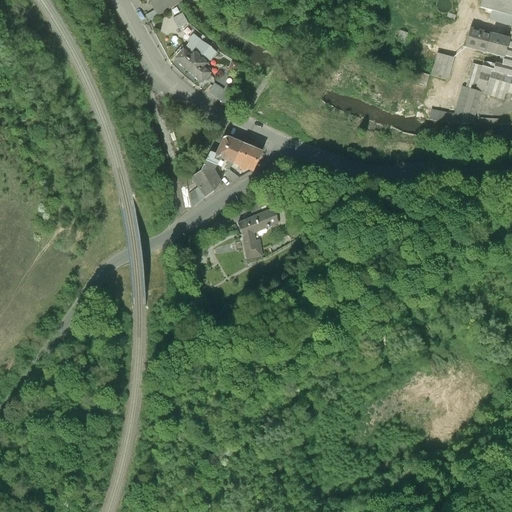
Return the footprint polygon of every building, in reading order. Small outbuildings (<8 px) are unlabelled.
[(154,0),(151,2),(150,3),(157,17),(182,2),(181,0),(154,0)] [(511,0),(481,0),(480,9),(493,12),(491,22),(511,27),(508,39),(469,29),(464,47),(504,57),(502,64),(495,63),(493,69),(472,64),(466,88),(462,87),(455,114),(401,104),(398,114),(452,124),(462,124),(462,125),(499,125),(499,119),(472,118),(480,91),(504,99),(506,91),(511,92),(511,0)] [(182,13),(173,19),(179,29),(188,23),(182,13)] [(405,40),(408,31),(403,30),(400,38),(405,40)] [(210,46),(200,40),(194,34),(190,39),(189,45),(184,50),(188,53),(192,49),(200,57),(210,46)] [(216,52),(210,46),(200,57),(204,61),(206,58),(209,60),(210,60),(216,52)] [(192,49),(188,53),(184,50),(183,51),(180,49),(176,53),(179,56),(176,60),(188,71),(200,57),(192,49)] [(448,80),(453,58),(436,54),(431,76),(448,80)] [(204,61),(200,57),(188,71),(201,83),(205,79),(208,81),(212,77),(209,74),(210,73),(206,68),(209,65),(204,61)] [(224,90),(214,83),(208,93),(218,99),(218,100),(224,105),(231,95),(234,88),(227,84),(224,90)] [(349,135),(332,128),(327,140),(344,147),(349,135)] [(242,144),(227,137),(223,138),(216,154),(220,158),(234,163),(242,144)] [(262,152),(242,144),(234,163),(240,166),(239,168),(246,171),(247,169),(253,171),(262,152)] [(216,154),(211,152),(210,153),(202,169),(201,171),(208,181),(215,191),(221,183),(214,171),(220,158),(216,154)] [(201,171),(192,178),(199,188),(208,181),(201,171)] [(208,181),(199,188),(205,198),(215,191),(208,181)] [(201,201),(196,190),(189,195),(191,207),(192,207),(201,201)] [(255,242),(253,233),(279,223),(273,209),(238,224),(243,237),(248,258),(262,256),(259,242),(255,242)]
